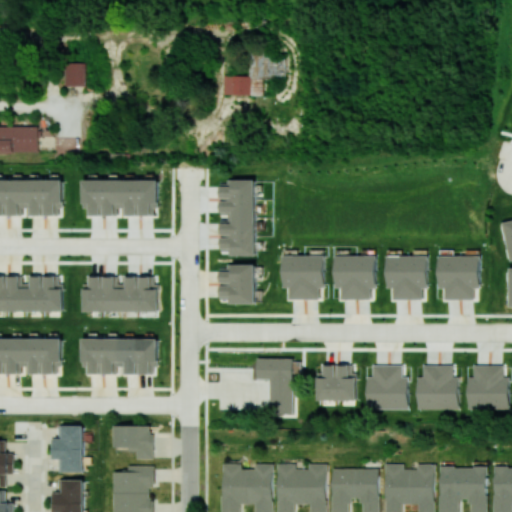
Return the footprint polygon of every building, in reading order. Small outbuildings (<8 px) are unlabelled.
[(224,93),(264,95),(265,66),(266,54),(251,54),(251,64),(251,75),(225,74),(224,93)] [(86,85),(86,62),(66,62),(65,85),(86,85)] [(0,150),(39,152),(39,126),(0,125),(0,150)] [(64,179),(0,178),(0,214),(23,215),(23,208),(32,208),(32,214),(58,215),(58,207),(64,207),(64,179)] [(256,255),(257,179),(234,178),(234,186),(222,186),(222,211),(234,211),(233,222),(222,222),(222,248),(230,248),(229,254),(256,255)] [(159,179),(85,179),(85,214),(119,214),(119,205),(127,205),(127,214),(140,214),(159,215),(159,179)] [(284,254),(284,287),(290,287),(289,298),(320,298),(320,287),(325,287),(326,255),(284,254)] [(341,298),(372,298),(372,287),(377,287),(378,255),(336,254),(336,287),(341,287),(341,298)] [(388,287),(394,288),(394,298),(424,299),(424,287),(429,287),(430,255),(388,254),(388,287)] [(440,255),(440,287),(446,287),(446,298),(476,299),(476,287),(482,287),(482,255),(440,255)] [(256,302),(256,264),(234,264),(234,270),(221,270),(221,296),(234,296),(234,302),(256,302)] [(0,310),(63,310),(63,274),(32,275),(32,285),(23,285),(22,275),(0,275),(0,310)] [(159,311),(160,283),(153,283),(153,276),(127,276),(127,285),(119,285),(119,275),(91,275),(91,288),(84,288),(84,311),(159,311)] [(0,372),(23,373),(23,364),(31,364),(31,373),(62,373),(62,338),(0,336),(0,372)] [(158,338),(84,337),(84,373),(119,373),(119,363),(127,363),(127,373),(158,373),(158,338)] [(294,414),(295,358),(259,357),(258,378),(271,378),(270,413),(294,414)] [(367,409),(409,408),(409,375),(403,375),(403,363),(372,364),(373,375),(367,375),(367,409)] [(460,375),(454,375),(454,364),(423,363),(423,376),(418,376),(417,408),(459,408),(460,375)] [(318,400),(357,399),(357,371),(353,371),(353,364),(325,364),(325,372),(318,372),(318,400)] [(468,408),(510,409),(510,376),(505,376),(505,364),(474,364),(473,376),(468,376),(468,408)] [(85,424),(64,425),(64,437),(57,437),(57,459),(63,459),(64,471),(86,471),(85,424)] [(114,448),(138,448),(138,458),(154,458),(154,425),(115,424),(114,448)] [(15,473),(15,452),(7,452),(7,439),(0,439),(0,485),(7,486),(8,473),(15,473)] [(223,462),(222,511),(241,511),(241,503),(256,503),(255,511),(274,511),(274,463),(255,463),(255,468),(243,468),(243,462),(223,462)] [(327,511),(328,463),(309,463),(309,468),(297,468),(297,462),(278,462),(277,511),(295,511),(295,503),(311,504),(310,511),(327,511)] [(385,511),(402,511),(403,503),(419,503),(418,511),(435,511),(436,463),(417,463),(417,468),(404,468),(404,463),(386,463),(385,511)] [(152,511),(153,486),(156,486),(155,465),(129,465),(129,471),(114,471),(114,511),(152,511)] [(511,511),(511,465),(494,465),(494,511),(511,511)] [(488,511),(489,466),(440,466),(440,511),(459,511),(460,498),(471,498),(470,511),(488,511)] [(380,511),(380,468),(333,468),(333,511),(350,511),(351,497),(363,497),(362,511),(380,511)] [(85,511),(86,479),(64,478),(64,492),(57,492),(57,511),(85,511)] [(8,490),(0,489),(0,511),(15,511),(15,502),(7,502),(8,490)]
